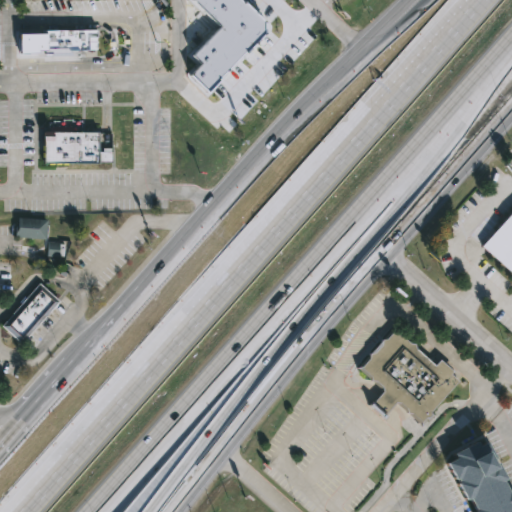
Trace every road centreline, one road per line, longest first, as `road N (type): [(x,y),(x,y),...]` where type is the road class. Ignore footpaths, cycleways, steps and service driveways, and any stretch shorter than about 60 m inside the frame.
road 1 (motorway): [(484,0),(24,511)]
road 2 (motorway): [(97,511),(481,87)]
road 3 (motorway): [(162,511),(481,87)]
road 4 (secondary): [(184,511),(511,120)]
road 5 (secondary): [(423,0),(250,171),(76,364)]
road 6 (residential): [(511,376),(386,264)]
